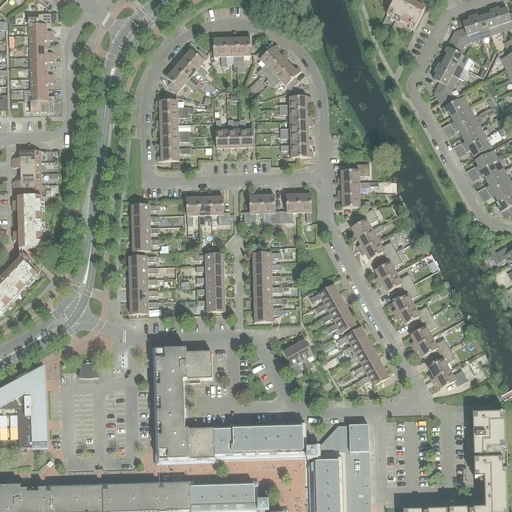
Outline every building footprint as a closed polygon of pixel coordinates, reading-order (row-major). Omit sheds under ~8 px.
[(379,0),(382,8),(389,12),(386,16),(414,30),(425,9),(424,9),(423,12),(400,0),(379,0)] [(511,29),(511,14),(509,16),(507,10),(500,12),(499,9),(494,11),(502,33),(511,29)] [(502,33),(494,11),(489,12),(490,15),(484,17),(491,37),(502,33)] [(28,28),(29,28),(29,27),(48,26),(48,27),(51,27),(51,15),(28,16),(28,28)] [(491,37),(484,17),(478,19),(477,16),(473,18),(480,40),(491,37)] [(462,24),(464,30),(454,34),(465,45),(480,40),(473,18),(468,19),(469,22),(462,24)] [(29,27),(29,28),(29,38),(53,37),(53,33),(48,33),(48,27),(48,26),(29,27)] [(465,45),(454,34),(450,43),(463,49),(465,45)] [(244,40),(237,40),(238,68),(243,68),(243,58),(250,58),(250,40),(249,36),(247,36),(247,37),(244,37),(244,40)] [(29,38),(30,49),(49,48),(48,42),(53,42),(53,37),(29,38)] [(226,58),(225,40),(219,41),(218,38),(216,38),(216,37),(213,37),(213,41),(214,59),(221,58),(221,69),(226,69),(226,58)] [(238,68),(237,40),(231,40),(231,37),(228,38),(228,37),(225,37),(225,40),(226,58),(233,58),(233,68),(238,68)] [(468,72),(472,63),(468,59),(460,55),(463,49),(450,43),(444,53),(447,55),(444,60),(463,70),(468,72)] [(281,58),(277,53),(279,51),(277,49),(277,48),(276,46),(273,49),(268,53),(264,49),(256,57),(265,67),(258,74),(261,77),(269,70),(281,58)] [(30,49),(30,59),(54,59),(53,54),(49,54),(49,48),(30,49)] [(511,48),(507,50),(509,56),(501,60),(506,71),(511,68),(511,48)] [(187,56),(183,61),(196,73),(204,79),(207,75),(199,69),(208,59),(199,51),(195,55),(191,51),(188,49),(186,51),(187,52),(185,54),(187,56)] [(281,58),(269,70),(273,75),(266,82),(270,86),(290,66),(285,61),(287,59),(285,58),(286,57),(284,55),(281,58)] [(196,73),(183,61),(180,58),(178,60),(179,61),(177,63),(179,65),(175,70),(196,88),(199,84),(192,78),(196,73)] [(30,59),(30,70),(49,70),(49,63),(54,63),(54,59),(30,59)] [(463,70),(444,60),(441,66),(439,65),(436,69),(458,80),(463,70)] [(290,66),(270,86),(273,90),(281,82),(290,92),(298,84),(294,79),(299,75),(298,75),(301,72),(299,71),(298,71),(297,69),(295,71),(290,66)] [(434,81),(439,84),(434,95),(450,94),(458,80),(436,69),(434,74),(437,75),(434,81)] [(30,70),(30,81),(54,81),(54,76),(49,76),(49,70),(30,70)] [(196,88),(175,70),(170,75),(168,73),(166,75),(164,77),(167,79),(171,83),(167,88),(176,95),(185,85),(193,92),(196,88)] [(30,81),(31,92),(50,92),(50,85),(54,85),(54,81),(30,81)] [(31,92),(31,102),(31,103),(53,102),(55,102),(55,98),(50,98),(50,92),(31,92)] [(450,94),(434,95),(439,104),(452,97),(450,94)] [(452,97),(439,104),(445,114),(448,113),(451,119),(469,108),(463,98),(455,102),(452,97)] [(279,107),(279,112),(308,111),(307,104),(310,104),(310,101),(311,101),(311,98),(307,99),(307,98),(289,99),(289,106),(279,107)] [(31,103),(31,102),(30,102),(30,114),(54,113),(53,102),(31,103)] [(160,108),(160,115),(188,114),(188,109),(178,110),(177,102),(159,103),(156,103),(156,106),(157,106),(157,108),(160,108)] [(469,108),(451,119),(454,124),(451,126),(454,130),(475,118),(469,108)] [(290,116),(290,123),(312,123),(312,120),(311,120),(311,117),(308,118),(308,111),(279,112),(280,117),(290,116)] [(156,125),(156,127),(178,127),(178,120),(188,119),(188,114),(160,115),(160,122),(157,122),(157,125),(156,125)] [(475,118),(454,130),(456,134),(459,133),(462,138),(480,128),(475,118)] [(240,121),(240,132),(241,150),(248,149),(248,152),(250,152),(250,153),(253,153),(253,149),(253,131),(245,131),(245,121),(240,121)] [(229,150),(228,132),(221,132),(221,122),(216,122),(216,132),(216,150),(224,150),(224,153),(226,153),(226,154),(229,154),(229,150)] [(241,150),(240,132),(233,132),(233,122),(228,122),(228,132),(229,150),(236,150),(236,153),(238,152),(238,153),(241,153),(241,150)] [(280,130),(280,136),(308,135),(308,128),(311,128),(311,125),(312,125),(312,123),(290,123),(290,130),(280,130)] [(160,132),(160,139),(189,138),(188,133),(178,134),(178,127),(156,127),(156,130),(157,130),(157,132),(160,132)] [(451,127),(444,130),(448,140),(455,137),(451,127)] [(480,128),(462,138),(465,144),(462,145),(465,150),(486,138),(480,128)] [(291,147),(309,147),(312,147),(312,144),(311,144),(311,141),(309,142),(308,135),(280,136),(280,141),(291,140),(291,147)] [(157,151),(161,151),(179,150),(179,144),(189,143),(189,139),(189,138),(160,139),(161,146),(158,146),(158,149),(157,149),(157,151)] [(486,138),(465,150),(467,154),(470,153),(473,159),(491,149),(486,138)] [(309,147),(291,147),(281,147),(281,153),(291,152),(291,160),(309,159),(313,159),(313,156),(312,156),(312,153),(309,153),(309,147)] [(179,150),(161,151),(161,158),(158,158),(158,161),(157,161),(157,163),(161,163),(161,164),(179,163),(179,156),(189,155),(189,150),(179,150)] [(13,160),(13,165),(41,164),(40,152),(20,153),(20,160),(13,160)] [(476,169),(478,174),(499,162),(493,152),(475,162),(478,168),(476,169)] [(483,177),(486,182),(504,172),(499,162),(478,174),(480,178),(483,177)] [(20,169),(20,176),(41,175),(41,164),(13,165),(13,169),(20,169)] [(338,185),(341,185),(359,184),(359,178),(369,177),(369,166),(357,166),(357,172),(341,173),(341,180),(338,180),(338,183),(337,183),(338,185)] [(487,189),(489,194),(510,182),(504,172),(486,182),(489,188),(487,189)] [(13,183),(13,187),(41,187),(41,175),(20,176),(20,182),(13,183)] [(494,197),(497,202),(511,193),(511,185),(510,182),(489,194),(491,198),(494,197)] [(338,195),(338,197),(360,197),(360,190),(370,189),(369,185),(369,184),(359,184),(341,185),(342,192),(339,192),(339,195),(338,195)] [(41,187),(13,187),(13,192),(21,192),(21,198),(21,199),(41,198),(41,187)] [(301,192),(298,193),(299,214),(306,214),(306,224),(312,224),(311,214),(312,214),(311,196),(304,196),(304,193),(301,193),(301,192)] [(287,213),(281,213),(281,225),(292,225),(292,214),(299,214),(298,193),(296,193),(296,194),(293,194),(294,196),(286,197),(287,213)] [(500,214),(509,209),(511,215),(511,193),(497,202),(500,208),(498,209),(500,214)] [(255,216),(262,215),(262,194),(259,194),(259,195),(257,195),(257,198),(249,198),(250,214),(244,214),(244,226),(256,226),(255,216)] [(264,194),(262,194),(262,215),(269,215),(270,225),(281,225),(281,213),(275,213),(274,197),(267,197),(267,195),(264,195),(264,194)] [(206,199),(199,199),(199,217),(199,227),(205,227),(204,217),(211,217),(211,195),(208,195),(208,196),(205,196),(206,199)] [(213,195),(211,195),(211,217),(218,217),(219,227),(230,227),(230,215),(224,215),(223,199),(216,199),(216,196),(213,196),(213,195)] [(186,200),(186,202),(187,218),(188,228),(193,228),(192,218),(199,217),(199,199),(199,196),(196,196),(196,197),(193,197),(194,200),(186,200)] [(360,197),(338,197),(338,200),(339,200),(339,202),(342,202),(342,210),(360,209),(370,208),(370,203),(360,203),(360,197)] [(21,198),(18,198),(18,199),(18,203),(18,207),(19,211),(19,233),(19,238),(19,242),(19,250),(19,252),(19,254),(19,255),(19,256),(22,256),(22,255),(22,254),(22,253),(22,252),(22,250),(29,250),(29,252),(39,262),(41,260),(41,257),(40,256),(41,255),(41,254),(41,250),(43,250),(42,241),(42,237),(41,198),(21,199),(21,198)] [(131,219),(149,218),(149,212),(159,212),(159,207),(149,207),(132,207),(132,219),(131,219)] [(354,242),(357,241),(373,232),(369,226),(378,221),(382,218),(378,210),(374,212),(373,211),(362,216),(365,222),(351,229),(354,236),(352,237),(353,240),(352,240),(354,242)] [(131,230),(131,231),(150,230),(150,224),(159,223),(159,218),(149,218),(131,219),(131,220),(132,219),(132,230),(131,230)] [(358,250),(359,253),(378,242),(375,236),(384,231),(381,227),(373,232),(357,241),(360,246),(358,248),(359,250),(358,250)] [(132,242),(150,241),(150,235),(160,235),(160,230),(150,230),(131,231),(132,231),(133,242),(132,242)] [(160,241),(150,241),(132,242),(133,242),(133,253),(132,253),(132,254),(150,253),(150,246),(160,246),(160,241)] [(383,254),(386,259),(396,253),(391,243),(382,248),(378,242),(359,253),(361,255),(361,254),(363,257),(365,255),(369,262),(383,254)] [(194,243),(189,243),(189,251),(199,251),(199,243),(194,243)] [(509,267),(511,265),(511,252),(509,254),(506,249),(496,254),(501,263),(506,260),(509,267)] [(376,283),(377,285),(396,274),(393,268),(402,263),(396,253),(386,259),(389,264),(375,272),(378,279),(376,280),(377,282),(376,283)] [(252,267),(271,266),(271,260),(281,260),(280,255),(271,255),(271,254),(253,255),(253,267),(252,267)] [(0,314),(39,273),(39,271),(35,267),(33,267),(33,265),(24,256),(22,256),(19,256),(19,260),(7,273),(4,276),(1,280),(0,280),(0,314)] [(206,262),(206,268),(224,268),(224,267),(223,267),(223,256),(206,257),(196,257),(196,262),(206,262)] [(128,270),(128,271),(147,270),(147,264),(157,263),(156,258),(147,259),(147,258),(129,259),(129,270),(128,270)] [(253,278),(271,278),(271,271),(281,271),(281,266),(271,266),(252,267),(253,267),(254,278),(253,278)] [(206,273),(206,280),(225,279),(224,279),(223,268),(224,268),(206,268),(196,268),(196,274),(206,273)] [(129,282),(147,281),(147,275),(157,275),(157,270),(147,270),(128,271),(129,271),(130,282),(129,282)] [(400,281),(396,274),(377,285),(378,287),(379,287),(381,289),(383,288),(387,294),(401,286),(404,291),(414,286),(409,276),(400,281)] [(253,289),(253,290),(272,289),(271,283),(281,283),(281,277),(271,278),(253,278),(253,279),(254,279),(254,289),(253,289)] [(206,285),(207,291),(225,291),(225,290),(224,290),(224,280),(225,279),(206,280),(196,280),(197,285),(206,285)] [(129,293),(148,293),(147,287),(157,286),(157,281),(147,281),(129,282),(130,282),(130,293),(129,293)] [(394,315),(395,317),(414,307),(411,301),(420,296),(414,286),(404,291),(406,297),(392,304),(396,311),(393,312),(395,314),(394,315)] [(321,300),(324,305),(340,296),(339,297),(334,287),(319,295),(310,300),(313,305),(321,300)] [(253,301),(272,301),(272,300),(272,294),(282,294),(281,289),(272,289),(253,290),(254,290),(254,301),(253,301)] [(207,296),(207,302),(207,303),(225,302),(224,302),(224,291),(225,291),(207,291),(197,291),(197,296),(207,296)] [(129,304),(129,305),(148,304),(148,298),(158,298),(157,292),(148,293),(129,293),(129,294),(130,294),(130,304),(129,304)] [(327,310),(330,315),(346,306),(345,306),(340,297),(341,297),(340,296),(324,305),(316,310),(318,314),(327,310)] [(254,312),(254,313),(272,312),(272,306),(282,305),(282,301),(282,300),(272,300),(272,301),(253,301),(254,301),(255,312),(254,312)] [(207,303),(207,302),(197,303),(197,308),(207,308),(207,314),(226,314),(226,313),(225,313),(224,302),(225,302),(207,303)] [(158,304),(148,304),(129,305),(130,305),(131,316),(130,316),(130,317),(148,316),(148,309),(158,309),(158,304)] [(332,320),(335,325),(351,316),(350,316),(345,307),(346,307),(346,306),(330,315),(321,320),(324,324),(332,320)] [(419,318),(421,324),(432,318),(426,308),(418,313),(414,307),(395,317),(396,319),(397,319),(398,321),(401,320),(404,326),(419,318)] [(272,317),(282,317),(282,312),(272,312),(254,313),(255,313),(255,324),(254,324),(273,324),(272,317)] [(335,325),(327,330),(329,334),(338,330),(341,336),(357,327),(357,326),(356,326),(351,317),(352,317),(351,316),(335,325)] [(412,347),(413,350),(432,339),(429,333),(438,328),(432,318),(421,324),(424,329),(410,337),(414,343),(411,345),(413,347),(412,347)] [(348,342),(351,348),(367,339),(366,339),(361,329),(337,343),(339,347),(348,342)] [(353,352),(357,358),(373,349),(373,348),(372,349),(367,340),(367,339),(351,348),(342,352),(345,357),(353,352)] [(436,351),(439,356),(450,350),(444,340),(435,345),(432,339),(413,350),(414,352),(415,351),(416,354),(419,352),(422,359),(436,351)] [(294,346),(302,363),(307,371),(312,369),(307,360),(313,357),(304,341),(303,341),(304,342),(294,347),(294,346)] [(297,366),(302,363),(294,346),(293,347),(294,348),(284,353),(297,377),(302,374),(297,366)] [(359,362),(362,368),(378,359),(378,358),(377,359),(372,350),(373,349),(357,358),(348,362),(350,367),(359,362)] [(430,380),(431,382),(450,371),(446,365),(455,360),(450,350),(439,356),(442,361),(428,369),(432,375),(429,377),(430,379),(430,380)] [(204,351),(156,352),(157,377),(160,377),(162,438),(158,438),(159,454),(160,454),(168,462),(202,461),(202,458),(215,458),(214,432),(214,431),(210,431),(185,431),(184,385),(200,385),(200,381),(212,381),(212,354),(205,354),(204,351)] [(365,372),(368,378),(384,369),(384,368),(383,369),(378,360),(379,359),(378,359),(362,368),(353,372),(356,377),(365,372)] [(86,381),(89,381),(91,380),(93,380),(95,380),(98,379),(96,365),(81,366),(79,380),(84,380),(86,381)] [(47,443),(45,369),(0,393),(0,451),(0,450),(19,450),(27,450),(27,449),(32,449),(32,450),(40,450),(40,451),(42,451),(42,450),(48,450),(48,449),(48,443),(47,443)] [(368,378),(359,382),(361,387),(370,382),(373,388),(390,379),(389,378),(388,379),(383,369),(384,369),(368,378)] [(453,377),(450,371),(431,382),(432,384),(433,383),(434,386),(437,384),(440,391),(454,383),(457,388),(468,382),(462,372),(453,377)] [(470,379),(475,388),(489,382),(484,372),(470,379)] [(438,509),(431,509),(431,511),(508,511),(505,415),(473,416),(473,444),(471,444),(471,451),(474,451),(475,480),(484,480),(485,505),(477,505),(477,511),(438,511),(438,509)] [(306,426),(210,429),(210,431),(214,431),(214,432),(215,458),(223,458),(304,455),(304,454),(307,454),(307,455),(307,460),(307,461),(308,461),(313,461),(315,461),(315,464),(313,464),(314,511),(370,511),(370,504),(369,455),(368,427),(349,428),(338,428),(324,443),(321,447),(314,447),(307,447),(306,426)] [(15,488),(0,488),(0,511),(191,511),(190,489),(46,493),(46,490),(39,490),(39,487),(37,487),(15,488)] [(198,489),(190,489),(191,511),(268,511),(269,511),(269,507),(269,502),(264,502),(260,502),(258,502),(258,504),(255,504),(255,502),(255,500),(254,487),(198,489)]
